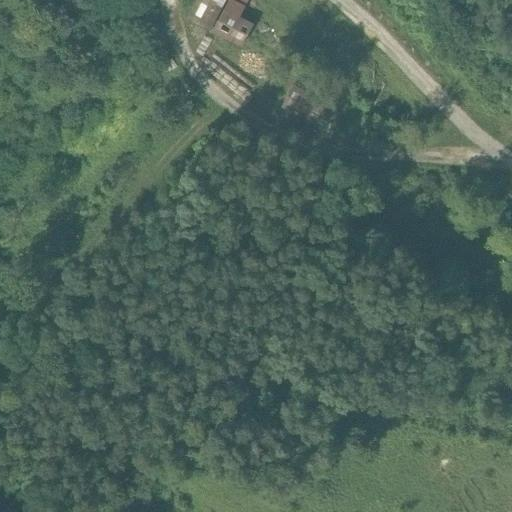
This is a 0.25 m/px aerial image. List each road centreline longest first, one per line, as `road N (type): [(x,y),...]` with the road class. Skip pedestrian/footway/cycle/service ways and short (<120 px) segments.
road 1 (track): [(511,198),(478,146),(340,153),(236,113),(181,51),(168,0)]
road 2 (track): [(0,311),(56,282),(214,95)]
road 3 (track): [(340,153),(511,296)]
